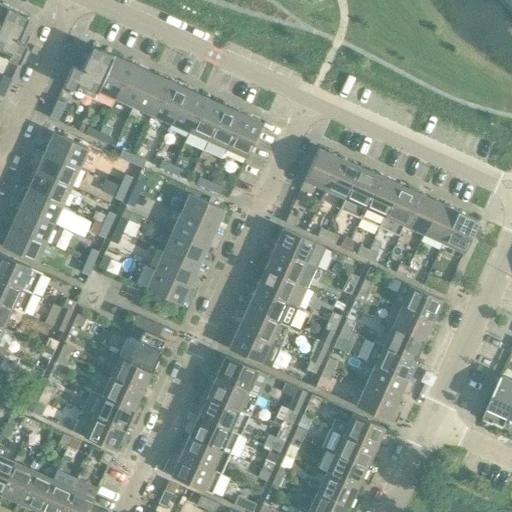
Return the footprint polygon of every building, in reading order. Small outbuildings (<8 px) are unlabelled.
[(7,8),(0,23),(0,49),(9,53),(6,59),(17,64),(26,45),(17,41),(27,17),(7,8)] [(96,90),(112,55),(91,46),(81,70),(72,66),(63,85),(74,90),(77,84),(95,92),(96,90)] [(115,98),(131,64),(112,55),(96,90),(115,98)] [(134,107),(149,72),(131,64),(115,98),(134,107)] [(152,115),(168,80),(149,72),(134,107),(152,115)] [(11,79),(2,75),(0,80),(0,95),(3,96),(11,79)] [(171,124),(186,89),(168,80),(152,115),(171,124)] [(189,132),(205,97),(186,89),(171,124),(189,132)] [(208,140),(224,106),(205,97),(189,132),(208,140)] [(57,121),(65,103),(56,99),(48,117),(57,121)] [(226,149),(242,114),(224,106),(208,140),(226,149)] [(245,157),(261,122),(242,114),(226,149),(245,157)] [(85,133),(96,138),(99,131),(88,126),(85,133)] [(99,131),(96,138),(107,143),(110,136),(99,131)] [(78,167),(87,148),(53,132),(44,151),(78,167)] [(318,148),(304,180),(324,189),(338,157),(318,148)] [(118,157),(130,163),(133,155),(122,149),(118,157)] [(70,186),(78,167),(44,151),(35,170),(70,186)] [(133,155),(130,163),(142,168),(145,160),(133,155)] [(344,198),(358,166),(338,157),(324,189),(344,198)] [(158,167),(170,172),(174,165),(162,159),(158,167)] [(174,165),(170,172),(182,178),(185,170),(174,165)] [(359,218),(378,175),(358,166),(344,198),(339,209),(359,218)] [(61,204),(70,186),(35,170),(27,189),(61,204)] [(132,177),(124,174),(119,185),(127,189),(132,177)] [(378,227),(397,184),(378,175),(359,218),(378,227)] [(195,184),(207,189),(210,182),(198,177),(195,184)] [(144,182),(137,179),(132,191),(138,194),(144,182)] [(210,182),(207,189),(219,194),(222,188),(210,182)] [(398,235),(417,193),(397,184),(378,227),(398,235)] [(113,198),(121,201),(127,189),(119,185),(113,198)] [(27,189),(18,208),(53,223),(61,204),(27,189)] [(126,203),(133,206),(138,194),(132,191),(126,203)] [(223,209),(188,193),(179,213),(214,229),(223,209)] [(423,233),(437,202),(417,193),(398,235),(398,236),(403,225),(423,233)] [(442,242),(457,211),(437,202),(423,233),(442,242)] [(18,208),(10,226),(45,242),(53,223),(18,208)] [(115,214),(108,211),(102,223),(109,226),(115,214)] [(463,252),(477,220),(457,211),(442,242),(463,252)] [(171,232),(206,247),(214,229),(179,213),(171,232)] [(297,218),(289,214),(285,222),(293,226),(297,218)] [(127,221),(120,217),(115,229),(122,232),(127,221)] [(95,220),(89,231),(97,235),(102,223),(95,220)] [(102,223),(97,235),(104,238),(109,226),(102,223)] [(10,226),(1,246),(36,261),(45,242),(10,226)] [(314,242),(282,228),(273,248),(315,267),(324,247),(314,242)] [(320,228),(316,237),(325,240),(329,232),(320,228)] [(115,229),(110,240),(117,244),(122,232),(115,229)] [(163,250),(197,266),(206,247),(171,232),(163,250)] [(333,244),(337,236),(329,232),(325,240),(333,244)] [(344,249),(349,238),(344,236),(339,247),(344,249)] [(354,241),(349,238),(344,249),(350,252),(354,241)] [(360,245),(356,254),(364,258),(368,249),(360,245)] [(93,263),(98,251),(91,248),(86,261),(93,263)] [(296,282),(304,263),(315,268),(315,267),(273,248),(264,268),(296,282)] [(373,262),(377,253),(368,249),(364,258),(373,262)] [(154,269),(189,285),(197,266),(163,250),(154,269)] [(29,267),(30,267),(0,253),(0,278),(32,293),(41,273),(29,267)] [(104,270),(110,258),(103,255),(98,267),(104,270)] [(81,272),(87,275),(93,263),(86,261),(81,272)] [(399,263),(395,272),(404,276),(408,267),(399,263)] [(413,280),(417,271),(408,267),(404,276),(413,280)] [(295,282),(296,282),(264,268),(255,288),(298,307),(306,287),(295,282)] [(145,288),(180,304),(189,285),(154,269),(145,288)] [(358,277),(349,273),(345,281),(354,285),(358,277)] [(448,284),(427,275),(423,285),(444,294),(448,284)] [(0,278),(0,302),(23,313),(32,293),(0,278)] [(372,283),(364,279),(360,287),(368,291),(372,283)] [(341,290),(350,294),(354,285),(345,281),(341,290)] [(441,300),(402,282),(392,302),(432,320),(441,300)] [(356,296),(364,300),(368,291),(360,287),(356,296)] [(297,307),(255,288),(246,307),(278,322),(288,326),(298,307),(297,307)] [(71,311),(75,302),(66,298),(62,307),(71,311)] [(23,313),(0,302),(0,325),(2,327),(11,308),(23,313)] [(384,322),(391,325),(423,340),(432,320),(392,302),(384,322)] [(62,307),(53,327),(62,331),(71,311),(62,307)] [(278,322),(246,307),(237,327),(279,346),(288,327),(278,322)] [(340,315),(332,312),(328,320),(336,324),(340,315)] [(82,326),(85,317),(77,313),(73,322),(82,326)] [(135,314),(131,324),(139,328),(144,318),(135,314)] [(355,322),(346,318),(342,327),(350,331),(355,322)] [(324,329),(332,333),(336,324),(328,320),(324,329)] [(2,327),(0,325),(0,349),(5,352),(14,333),(2,327)] [(423,340),(391,325),(382,346),(414,360),(423,340)] [(228,348),(259,362),(270,367),(279,346),(237,327),(228,348)] [(338,336),(346,340),(350,331),(342,327),(338,336)] [(130,338),(126,340),(119,356),(150,370),(164,339),(143,330),(138,342),(130,338)] [(57,341),(49,338),(45,346),(54,350),(57,341)] [(308,359),(310,360),(318,364),(327,344),(316,339),(310,351),(312,352),(308,359)] [(414,360),(382,346),(373,342),(364,361),(373,365),(405,379),(414,360)] [(63,344),(59,353),(68,357),(72,348),(63,344)] [(45,346),(41,356),(49,359),(54,350),(45,346)] [(59,353),(56,361),(64,365),(68,357),(59,353)] [(267,375),(256,370),(225,355),(215,376),(258,395),(267,375)] [(141,390),(150,370),(119,356),(110,376),(141,390)] [(337,362),(328,358),(324,366),(333,370),(337,362)] [(306,369),(314,373),(318,364),(310,360),(306,369)] [(405,379),(373,365),(365,385),(396,399),(405,379)] [(320,375),(329,379),(333,370),(324,366),(320,375)] [(493,422),(494,421),(504,425),(511,406),(511,380),(501,375),(482,417),(493,422)] [(132,409),(141,390),(110,376),(101,395),(132,409)] [(207,395),(238,410),(249,415),(258,395),(215,376),(207,395)] [(36,389),(39,382),(31,378),(27,385),(36,389)] [(45,383),(41,392),(50,396),(54,388),(45,383)] [(23,395),(32,399),(36,389),(27,385),(23,395)] [(355,406),(386,420),(396,399),(365,385),(355,406)] [(297,388),(287,409),(296,413),(306,392),(297,388)] [(41,392),(37,401),(46,405),(50,396),(41,392)] [(124,429),(132,409),(101,395),(92,415),(124,429)] [(207,395),(198,415),(240,434),(249,415),(238,410),(207,395)] [(316,407),(320,398),(311,395),(307,403),(316,407)] [(352,413),(347,424),(334,419),(330,428),(374,447),(383,427),(352,413)] [(83,436),(114,450),(124,429),(92,415),(83,436)] [(239,435),(240,434),(198,415),(189,435),(229,453),(238,435),(239,435)] [(23,416),(19,425),(28,428),(32,419),(23,416)] [(28,428),(37,432),(41,423),(32,419),(28,428)] [(287,432),(291,424),(282,420),(279,428),(287,432)] [(302,439),(306,430),(297,426),(293,435),(302,439)] [(279,428),(270,447),(279,451),(287,432),(279,428)] [(321,447),(334,453),(365,467),(374,447),(330,428),(321,447)] [(71,437),(62,433),(58,442),(67,446),(71,437)] [(189,435),(180,454),(220,473),(229,453),(189,435)] [(293,435),(289,444),(298,448),(302,439),(293,435)] [(71,437),(67,446),(76,450),(80,441),(71,437)] [(0,445),(0,489),(13,461),(4,457),(8,449),(0,445)] [(99,460),(107,464),(111,456),(103,452),(99,460)] [(270,471),(277,456),(268,452),(261,467),(270,471)] [(325,473),(356,487),(365,467),(334,453),(325,473)] [(202,490),(202,489),(211,494),(220,473),(180,454),(170,476),(202,490)] [(0,489),(0,493),(18,502),(32,470),(13,461),(0,489)] [(284,478),(288,470),(279,465),(275,474),(284,478)] [(261,467),(257,477),(266,480),(270,471),(261,467)] [(52,479),(32,470),(18,502),(38,511),(52,479)] [(316,492),(347,506),(356,487),(325,473),(316,492)] [(275,474),(271,483),(280,487),(284,478),(275,474)] [(61,511),(72,488),(52,479),(38,511),(40,511),(61,511)] [(85,511),(97,488),(77,479),(72,488),(61,511),(85,511)] [(173,494),(177,485),(168,481),(164,490),(173,494)] [(307,511),(344,511),(347,506),(316,492),(307,511)] [(250,511),(251,511),(255,503),(237,495),(233,504),(250,511)] [(208,500),(199,496),(196,504),(204,508),(208,500)] [(204,508),(212,511),(213,511),(217,503),(208,500),(204,508)]
